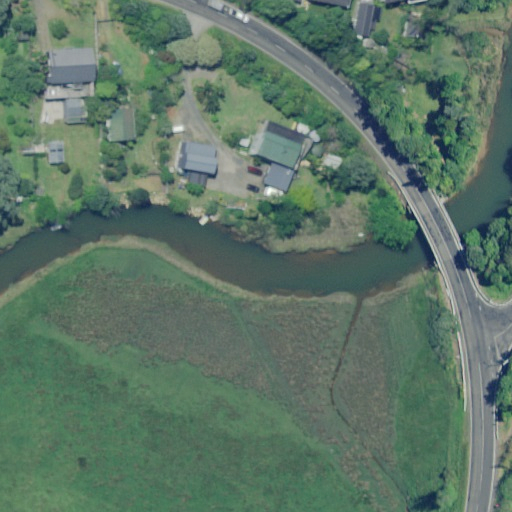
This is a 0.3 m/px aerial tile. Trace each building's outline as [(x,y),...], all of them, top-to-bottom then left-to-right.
[(369,2),(355,0),(353,0),(349,32),(363,35),(369,2)] [(56,98),(57,115),(60,115),(61,124),(84,123),(84,97),(85,97),(85,79),(84,49),(40,51),(40,64),(41,74),(38,74),(38,83),(38,98),(56,98)] [(129,139),(128,104),(114,104),(114,108),(101,109),(102,140),(129,139)] [(305,126),(290,120),(287,129),(301,135),(305,126)] [(258,122),(246,153),(283,168),(295,136),(258,122)] [(59,140),(44,140),(44,165),(59,165),(59,140)] [(203,173),(209,147),(182,141),(179,152),(176,167),(184,168),(181,182),(200,186),(203,173)] [(334,158),(322,152),(317,163),(328,169),(334,158)]
